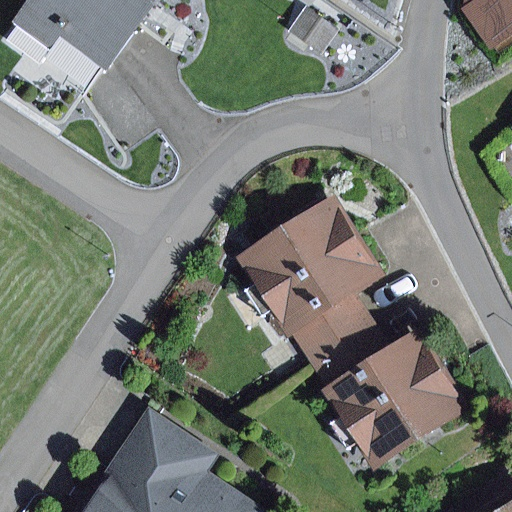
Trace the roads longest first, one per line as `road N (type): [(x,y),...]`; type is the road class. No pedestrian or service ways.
road 1 (residential): [(172,239),(0,495)]
road 2 (residential): [(417,113),(275,129),(227,165),(172,239)]
road 3 (unclassified): [(511,337),(443,207),(424,161),(417,113)]
road 4 (residential): [(172,239),(0,123)]
